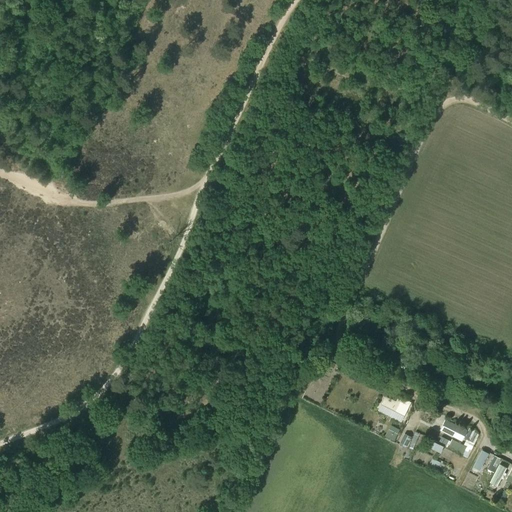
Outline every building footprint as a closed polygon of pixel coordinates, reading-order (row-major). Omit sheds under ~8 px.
[(384,400),(379,410),(400,421),(407,407),(400,403),(398,407),(384,400)] [(382,426),(359,415),(360,415),(355,424),(378,436),(382,426)] [(445,419),(440,430),(462,441),(467,430),(445,419)] [(387,422),(382,435),(393,439),(398,427),(387,422)] [(404,433),(399,444),(405,447),(411,436),(404,433)] [(442,435),(439,444),(468,456),(472,447),(442,435)] [(426,439),(423,446),(438,452),(441,445),(426,439)] [(482,449),(474,466),(481,469),(489,452),(482,449)] [(500,463),(490,482),(497,486),(507,467),(500,463)]
